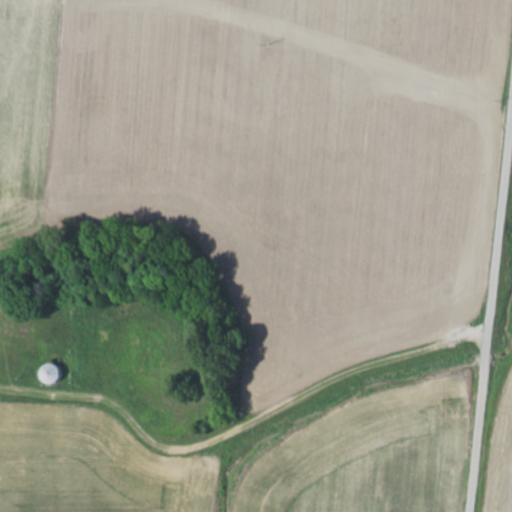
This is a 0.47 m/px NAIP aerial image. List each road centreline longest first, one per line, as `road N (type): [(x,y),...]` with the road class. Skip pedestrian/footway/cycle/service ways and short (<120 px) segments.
road 1 (residential): [(487,352),(409,359),(332,398),(216,439),(123,437),(0,415)]
road 2 (residential): [(469,511),(511,101)]
